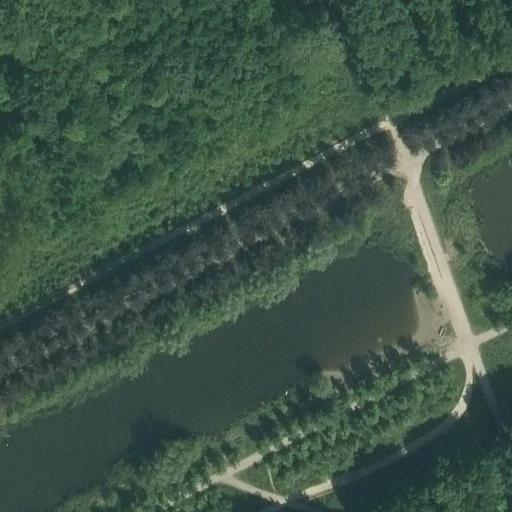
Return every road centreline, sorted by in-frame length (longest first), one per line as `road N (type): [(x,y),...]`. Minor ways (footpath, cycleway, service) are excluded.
road 1 (unknown): [(0,347),(511,62)]
road 2 (track): [(212,511),(477,378)]
